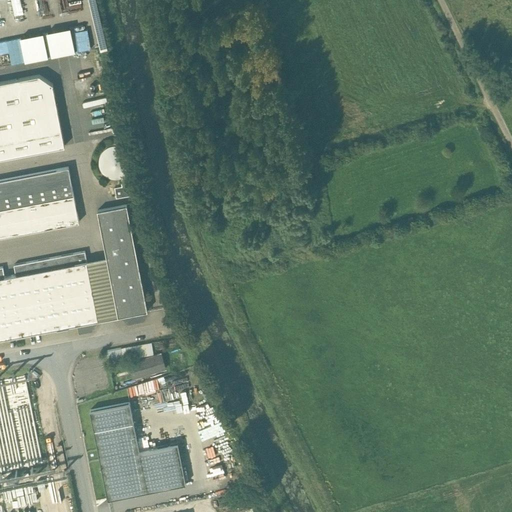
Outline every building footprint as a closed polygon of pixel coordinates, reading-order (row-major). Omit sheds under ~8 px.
[(12,0),(15,15),(25,13),(22,0),(12,0)] [(98,0),(91,0),(103,48),(109,46),(98,0)] [(71,27),(48,32),(53,56),(76,52),(71,27)] [(44,33),(22,37),(26,61),(49,57),(44,33)] [(39,75),(0,82),(0,158),(64,146),(52,84),(39,75)] [(131,168),(132,162),(131,156),(127,150),(122,147),(115,145),(109,147),(103,151),(100,156),(99,162),(100,169),(104,174),(109,178),(116,179),(122,178),(128,174),(131,168)] [(68,167),(0,179),(0,208),(74,194),(68,167)] [(131,181),(121,182),(122,185),(115,187),(116,197),(134,194),(131,181)] [(74,194),(0,208),(0,236),(79,222),(74,194)] [(127,204),(97,210),(107,257),(87,260),(98,320),(147,310),(127,204)] [(0,267),(0,338),(98,320),(87,260),(85,251),(14,265),(16,275),(5,277),(3,267),(0,267)] [(151,342),(121,348),(124,359),(154,354),(151,342)] [(121,348),(107,351),(109,362),(124,359),(121,348)] [(160,353),(130,362),(134,378),(165,368),(160,353)] [(130,402),(90,410),(108,499),(148,491),(140,450),(130,402)] [(179,443),(140,450),(148,491),(186,483),(179,443)]
